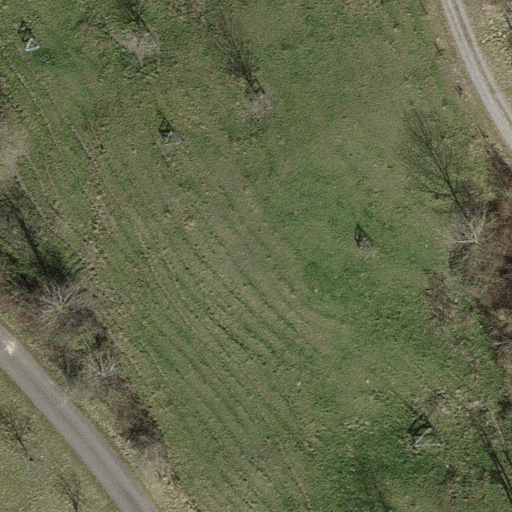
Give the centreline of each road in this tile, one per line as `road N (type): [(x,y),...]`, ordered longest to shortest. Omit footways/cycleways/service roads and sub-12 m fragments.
road 1 (track): [(141,511),(0,343)]
road 2 (track): [(511,130),(452,0)]
